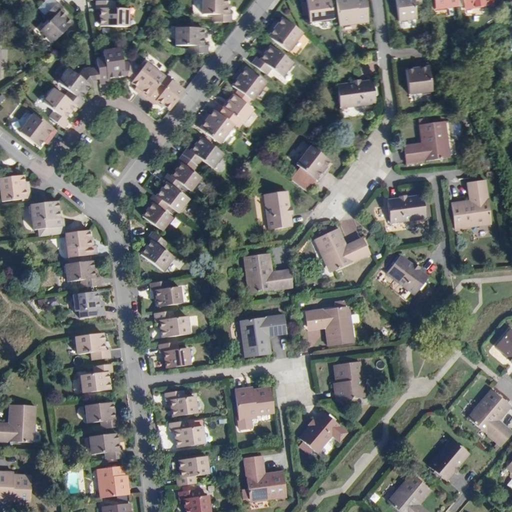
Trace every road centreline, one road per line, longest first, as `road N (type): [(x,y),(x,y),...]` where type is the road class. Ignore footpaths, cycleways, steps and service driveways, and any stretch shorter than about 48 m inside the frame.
road 1 (residential): [(378,0),(390,127),(373,166),(316,214)]
road 2 (residential): [(111,211),(136,386)]
road 3 (residential): [(40,174),(99,101),(118,100),(165,134)]
road 4 (residential): [(265,0),(165,134)]
road 5 (residential): [(136,386),(301,368)]
road 6 (residential): [(136,386),(154,511)]
